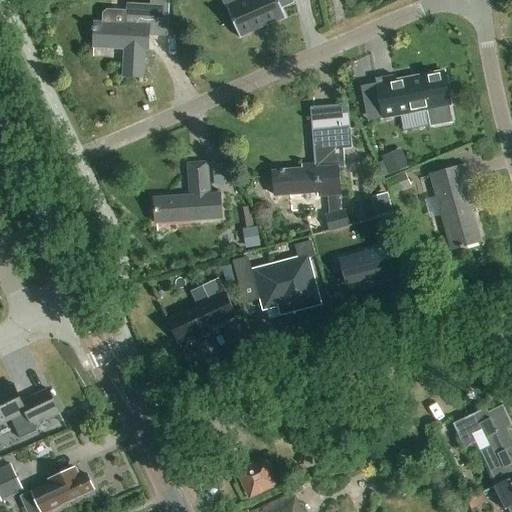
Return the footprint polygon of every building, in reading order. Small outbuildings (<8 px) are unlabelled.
[(167,38),(169,0),(150,0),(150,6),(127,4),(126,12),(106,11),(102,14),(102,24),(95,24),(93,48),(125,50),(123,78),(142,79),(144,51),(148,52),(149,37),(167,38)] [(226,7),(239,37),(285,17),(281,8),(293,3),(291,0),(239,0),(240,0),(226,7)] [(392,79),(377,82),(384,119),(427,111),(431,127),(451,123),(448,107),(449,106),(443,74),(393,84),(392,79)] [(276,197),(317,194),(317,199),(341,197),(339,169),(345,169),(344,151),(352,150),(350,129),(314,132),(317,170),(274,174),(276,197)] [(401,150),(381,158),(389,176),(408,168),(401,150)] [(157,225),(223,220),(221,195),(210,196),(208,164),(188,166),(190,197),(156,199),(157,225)] [(478,209),(466,167),(431,176),(452,252),(481,244),(472,211),(478,209)] [(393,196),(414,187),(408,174),(387,183),(393,196)] [(387,194),(371,199),(376,217),(392,213),(387,194)] [(345,211),(325,216),(330,233),(350,228),(345,211)] [(380,238),(400,232),(397,219),(377,224),(380,238)] [(257,228),(242,231),(245,248),(259,245),(257,228)] [(371,283),(400,275),(392,246),(340,260),(347,286),(370,279),(371,283)] [(247,259),(233,263),(238,282),(252,279),(247,259)] [(306,260),(256,273),(265,308),(280,304),(289,311),(317,304),(306,260)] [(222,268),(227,284),(236,282),(232,266),(222,268)] [(200,307),(168,322),(179,343),(196,335),(199,341),(225,329),(222,324),(237,317),(219,279),(203,287),(210,303),(200,307)] [(35,425),(58,415),(61,414),(50,390),(23,403),(14,385),(0,392),(0,424),(13,418),(22,438),(37,431),(35,425)] [(507,483),(511,480),(511,439),(508,430),(511,427),(511,423),(504,407),(488,414),(486,410),(453,426),(465,450),(478,444),(486,462),(493,476),(498,487),(507,483)] [(239,474),(251,497),(277,484),(276,481),(279,480),(277,475),(273,476),(266,461),(239,474)] [(0,470),(0,498),(2,502),(25,492),(13,465),(0,470)] [(49,482),(51,485),(22,499),(27,511),(51,511),(61,507),(94,491),(93,488),(95,485),(92,480),(88,478),(86,474),(80,477),(76,469),(63,476),(60,475),(55,477),(54,480),(49,482)] [(471,495),(464,480),(456,483),(463,498),(471,495)] [(511,511),(511,480),(507,483),(498,487),(495,489),(505,511),(508,510),(509,511),(511,511)] [(299,511),(292,496),(287,496),(253,511),(248,511),(248,510),(243,511),(299,511)]
